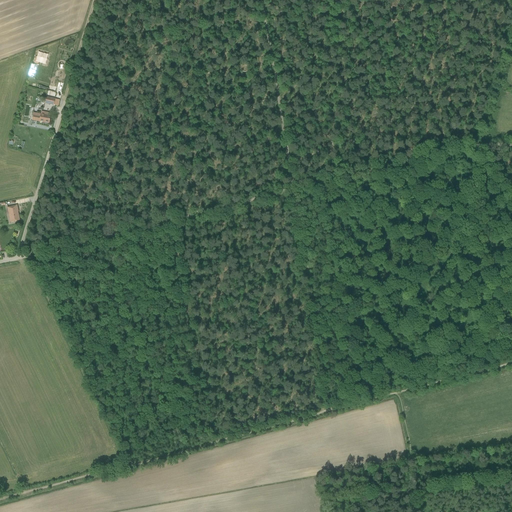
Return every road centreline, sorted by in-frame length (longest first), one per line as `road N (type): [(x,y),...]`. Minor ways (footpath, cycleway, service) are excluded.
road 1 (track): [(0,499),(333,410)]
road 2 (unclassified): [(0,261),(18,255),(64,101)]
road 3 (track): [(394,393),(511,361)]
